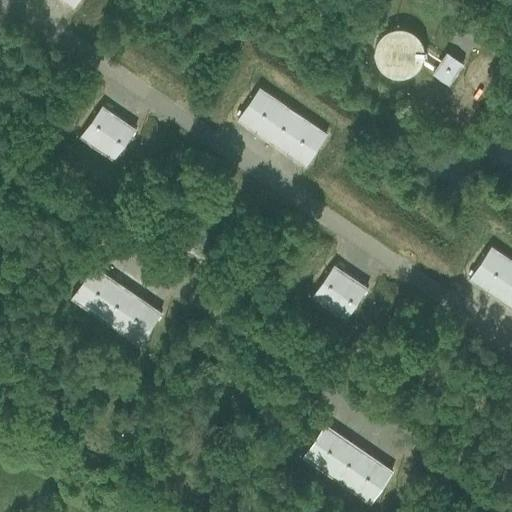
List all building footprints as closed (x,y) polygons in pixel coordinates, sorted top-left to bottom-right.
[(404,70),(404,37),(396,37),(396,25),(366,25),(366,70),(404,70)] [(431,72),(447,83),(461,62),(445,52),(431,72)] [(235,119),(303,166),(326,133),(258,86),(235,119)] [(78,137),(112,160),(134,127),(101,104),(78,137)] [(468,276),(511,307),(511,259),(490,244),(468,276)] [(91,263),(68,297),(138,345),(161,310),(91,263)] [(311,295),(344,318),(366,285),(333,263),(311,295)] [(323,421),(300,456),(369,503),(392,468),(323,421)]
